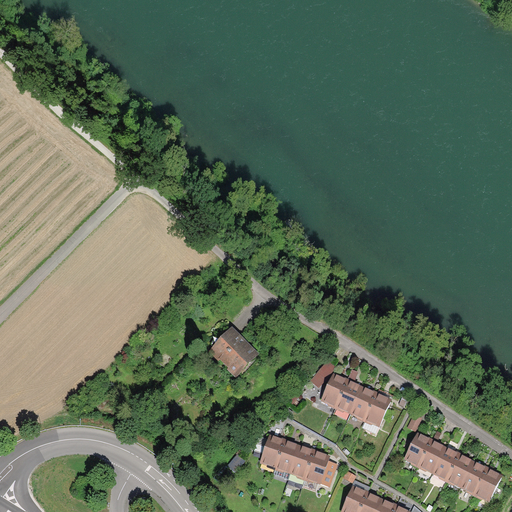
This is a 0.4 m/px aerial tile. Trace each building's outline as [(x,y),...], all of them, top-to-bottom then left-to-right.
[(250,345),(232,327),(209,351),(236,378),(260,355),(250,345)] [(311,381),(325,393),(333,375),(336,367),(329,361),(311,381)] [(380,428),(392,400),(383,396),(372,392),(354,384),(343,379),(333,375),(325,393),(321,402),(328,405),(330,406),(342,413),(345,412),(357,418),(358,420),(371,426),(373,425),(380,428)] [(408,399),(403,397),(399,405),(404,408),(408,399)] [(423,419),(414,415),(408,429),(417,433),(423,419)] [(281,437),(271,433),(260,464),(267,466),(268,469),(282,473),(284,473),(296,477),(297,479),(311,483),(313,483),(320,485),(321,484),(330,487),(338,465),(329,461),(331,456),(322,452),(311,448),(292,441),(281,437)] [(484,499),(490,502),(504,476),(494,472),(484,466),(466,457),(456,452),(439,443),(428,438),(419,433),(405,460),(410,462),(411,465),(425,471),(427,471),(439,477),(440,479),(453,485),(455,485),(467,491),(468,493),(481,500),(484,499)] [(357,477),(347,472),(344,478),(353,483),(357,477)] [(354,486),(342,511),(409,511),(403,509),(392,504),(374,496),(364,491),(354,486)]
